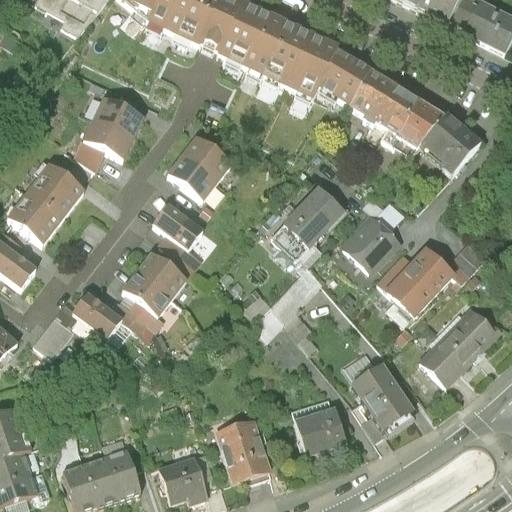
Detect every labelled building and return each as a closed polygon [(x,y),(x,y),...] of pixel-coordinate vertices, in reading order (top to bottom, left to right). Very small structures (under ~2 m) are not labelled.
[(49,0),(46,9),(74,23),(71,30),(89,38),(118,0),(49,0)] [(144,0),(164,8),(159,19),(187,32),(202,0),(144,0)] [(255,0),(202,0),(187,32),(226,51),(231,53),(257,0),(255,0)] [(350,45),(257,0),(231,53),(325,98),(331,85),(350,45)] [(388,0),(412,11),(417,0),(388,0)] [(417,0),(412,11),(444,27),(457,0),(417,0)] [(457,0),(444,27),(460,35),(472,11),(466,8),(468,3),(461,0),(457,0)] [(511,24),(474,6),(472,11),(460,35),(458,39),(499,59),(511,31),(511,24)] [(385,66),(350,45),(331,85),(362,104),(385,66)] [(434,97),(385,66),(362,104),(411,135),(434,97)] [(460,112),(434,97),(411,135),(431,147),(434,143),(460,112)] [(113,102),(104,123),(144,141),(153,121),(113,102)] [(464,175),(493,139),(460,112),(434,143),(459,163),(456,168),(464,175)] [(134,162),(144,141),(104,123),(94,143),(116,154),(134,162)] [(206,139),(192,158),(226,184),(240,165),(206,139)] [(107,173),(116,154),(94,143),(87,160),(107,173)] [(211,203),(226,184),(192,158),(177,177),(211,203)] [(48,173),(26,201),(60,228),(82,200),(48,173)] [(316,199),(270,247),(280,256),(281,255),(294,267),(293,268),(294,269),(340,221),(316,199)] [(60,228),(26,201),(6,227),(41,253),(60,228)] [(178,207),(163,226),(177,237),(197,253),(212,233),(178,207)] [(386,207),(369,225),(387,241),(403,222),(386,207)] [(369,225),(341,256),(369,281),(397,250),(387,241),(369,225)] [(174,252),(167,261),(196,284),(211,264),(197,253),(177,237),(169,248),(174,252)] [(34,279),(0,252),(0,283),(19,298),(34,279)] [(446,267),(439,275),(449,285),(458,294),(481,270),(463,253),(448,269),(446,267)] [(161,256),(146,275),(181,302),(196,284),(167,261),(161,256)] [(408,275),(382,303),(408,328),(449,285),(439,275),(423,260),(408,275)] [(372,294),(382,303),(408,275),(398,266),(372,294)] [(332,285),(317,267),(261,328),(277,343),(332,285)] [(167,321),(181,302),(146,275),(132,294),(145,304),(167,321)] [(97,298),(82,317),(88,322),(116,344),(131,324),(120,315),(97,298)] [(129,304),(120,315),(131,324),(150,338),(157,328),(166,335),(173,326),(167,321),(145,304),(139,312),(129,304)] [(43,349),(62,364),(84,336),(80,333),(88,322),(82,317),(73,310),(43,349)] [(0,339),(11,328),(0,317),(0,339)] [(488,338),(468,318),(417,371),(444,397),(495,345),(488,338)] [(488,338),(495,345),(511,332),(511,331),(505,325),(488,338)] [(0,373),(28,344),(11,328),(0,339),(0,373)] [(411,419),(380,372),(349,392),(369,423),(379,440),(411,419)] [(0,418),(0,465),(23,458),(31,455),(17,413),(0,418)] [(343,453),(332,417),(291,429),(302,465),(343,453)] [(382,443),(379,440),(369,423),(358,430),(371,450),(382,443)] [(270,476),(252,425),(214,438),(231,489),(270,476)] [(128,457),(106,464),(119,505),(141,499),(128,457)] [(0,511),(37,500),(23,458),(0,465),(0,511)] [(207,505),(192,461),(156,473),(168,508),(185,503),(188,511),(207,505)] [(97,511),(119,505),(106,464),(84,471),(97,511)] [(73,511),(97,511),(84,471),(63,477),(73,511)]
